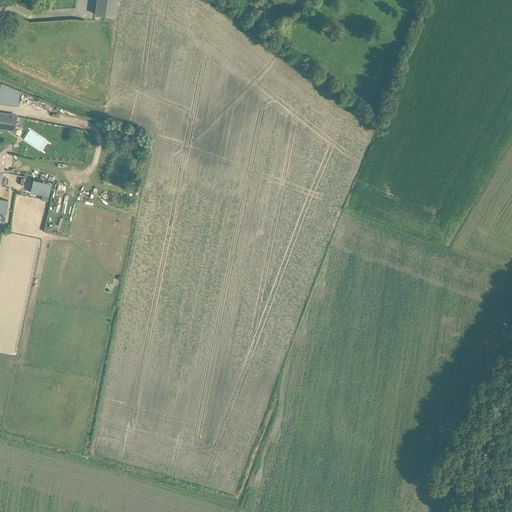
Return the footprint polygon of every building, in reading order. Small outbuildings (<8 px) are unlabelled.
[(115,17),(117,0),(97,0),(95,14),(115,17)] [(1,82),(0,86),(0,103),(18,105),(21,91),(1,82)] [(49,103),(40,125),(62,139),(68,130),(52,120),(57,107),(49,103)] [(17,115),(6,113),(0,112),(0,127),(4,128),(15,130),(15,127),(17,117),(17,115)] [(31,140),(35,134),(30,131),(26,137),(31,140)] [(34,180),(33,193),(52,195),(53,182),(34,180)]
